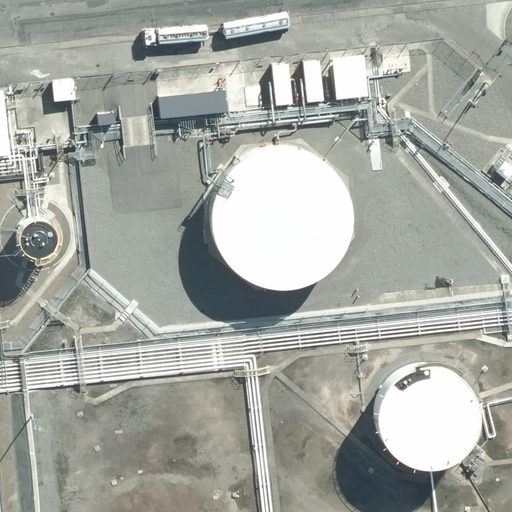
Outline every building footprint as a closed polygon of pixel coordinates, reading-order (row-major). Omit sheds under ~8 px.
[(412,71),(409,44),(382,47),(385,74),(412,71)] [(319,50),(303,52),(306,93),(323,91),(319,50)] [(288,54),(272,55),(275,97),(292,95),(288,54)] [(75,74),(53,76),(55,98),(77,96),(75,74)] [(6,83),(0,84),(0,149),(12,149),(6,83)] [(224,87),(158,94),(160,115),(227,107),(224,87)] [(362,249),(364,241),(366,233),(367,226),(366,218),(366,210),(364,202),(362,194),(359,187),(355,180),(351,173),(346,167),(341,161),(335,155),(328,151),(321,147),(314,143),(307,140),(299,138),(291,137),(283,136),(275,136),(267,137),(259,139),(252,141),(244,144),(237,148),(230,152),(224,157),(218,162),(213,168),(208,175),(204,181),(200,189),(198,196),(196,204),(194,212),(194,220),(194,227),(195,235),(196,243),(198,251),(201,258),(205,265),(209,272),(214,278),(220,284),(226,289),(232,294),(239,298),(246,302),(253,304),(261,307),(269,308),(277,309),(285,309),(293,308),(301,306),(308,304),(316,301),(323,297),(330,293),(336,288),(342,283),(347,277),(352,270),(356,264),(360,256),(362,249)] [(40,214),(35,214),(30,215),(26,218),(22,221),(19,225),(18,230),(18,235),(19,240),(21,245),(24,248),(29,251),(34,253),(39,253),(44,252),(48,249),(52,246),(55,242),(56,237),(56,232),(55,227),(53,222),(49,218),(45,216),(40,214)] [(425,466),(431,466),(436,465),(441,463),(447,461),(451,458),(456,455),(460,451),(463,447),(466,442),(469,437),(470,432),(472,426),(472,421),(472,416),(471,410),(470,405),(468,400),(466,395),(463,390),(459,386),(455,382),(451,379),(446,376),(441,374),(436,372),(430,372),(425,371),(419,371),(414,372),(409,374),(403,376),(399,379),(394,382),(390,386),(387,390),(383,395),(381,400),(379,405),(378,411),(377,416),(377,422),(378,427),(379,432),(381,438),(384,443),(387,447),(390,451),(394,455),(399,458),(404,461),(409,463),(414,465),(420,466),(425,466)] [(167,483),(163,483),(163,470),(152,470),(152,478),(144,479),(137,481),(130,484),(123,487),(117,491),(110,495),(105,500),(99,506),(95,511),(94,511),(233,511),(232,510),(227,504),(222,499),(216,494),(210,490),(203,486),(190,480),(178,478),(167,479),(167,483)]
